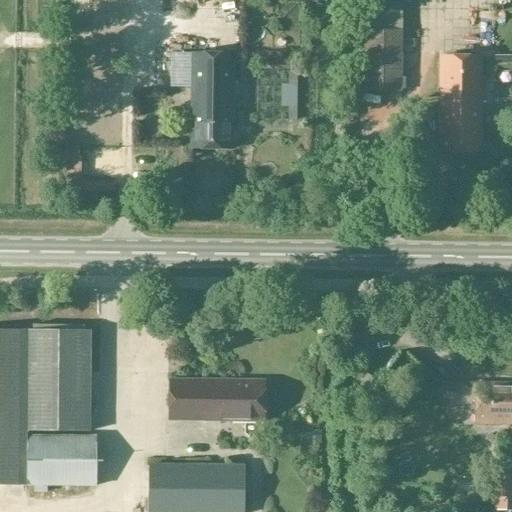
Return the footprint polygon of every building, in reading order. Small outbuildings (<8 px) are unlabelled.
[(401,94),(402,32),(364,31),(363,93),(401,94)] [(231,150),(232,55),(192,55),(191,149),(231,150)] [(479,153),(480,58),(440,58),(439,152),(479,153)] [(66,146),(66,183),(78,183),(78,146),(66,146)] [(87,432),(88,330),(0,329),(0,485),(33,485),(33,492),(46,492),(46,485),(95,486),(95,437),(27,436),(27,431),(87,432)] [(367,404),(378,382),(365,374),(353,396),(367,404)] [(263,422),(264,382),(169,381),(169,421),(263,422)] [(511,385),(476,385),(475,425),(511,425),(511,385)] [(243,511),(244,466),(148,465),(147,511),(243,511)] [(511,511),(511,476),(494,476),(493,511),(511,511)] [(470,484),(455,485),(456,500),(470,500),(470,484)]
